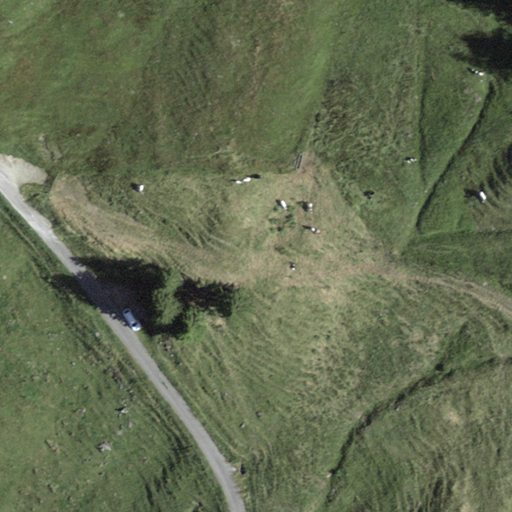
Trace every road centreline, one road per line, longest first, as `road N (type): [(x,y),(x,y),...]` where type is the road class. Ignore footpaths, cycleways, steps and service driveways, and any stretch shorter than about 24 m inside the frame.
road 1 (track): [(0,174),(252,269),(375,258),(511,304)]
road 2 (track): [(0,183),(193,414),(242,511)]
